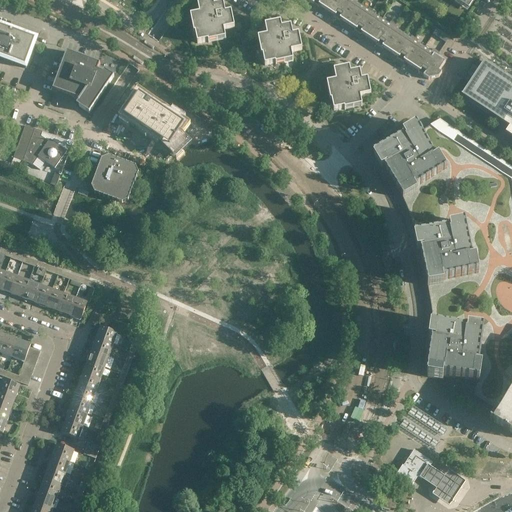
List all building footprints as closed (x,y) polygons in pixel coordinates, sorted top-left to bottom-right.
[(199,14),(190,16),(190,17),(192,17),(193,24),(192,24),(192,25),(192,26),(196,25),(197,28),(197,32),(193,33),(194,33),(194,34),(195,34),(196,37),(197,44),(208,42),(208,43),(209,43),(208,39),(215,38),(216,41),(217,41),(217,37),(224,36),(224,40),(226,39),(224,30),(234,28),(234,24),(233,20),(232,16),(231,12),(225,14),(223,5),(214,6),(213,0),(209,1),(208,2),(205,2),(201,3),(199,3),(197,4),(199,14)] [(307,0),(308,1),(313,5),(314,3),(327,11),(334,0),(307,0)] [(334,0),(327,11),(348,25),(360,7),(353,2),(354,0),(334,0)] [(474,0),(455,0),(469,8),(474,0)] [(376,13),(372,11),(369,8),(367,11),(360,7),(348,25),(369,38),(381,20),(374,16),(376,13)] [(390,52),(398,40),(402,34),(395,30),(397,27),(390,22),(388,25),(381,20),(369,38),(390,52)] [(281,22),(265,26),(267,36),(258,38),(258,39),(259,39),(261,46),(259,46),(259,48),(263,47),(265,54),(261,55),(261,56),(262,56),(264,66),(275,64),(275,65),(276,65),(276,61),(283,60),(284,63),(285,63),(284,59),(291,58),(292,62),(293,61),(291,52),(302,50),(299,34),(293,36),(291,27),(282,28),(281,22)] [(0,59),(26,69),(36,41),(0,27),(0,59)] [(411,66),(423,48),(416,44),(418,41),(411,36),(409,39),(402,34),(398,40),(390,52),(411,66)] [(439,72),(441,69),(445,63),(437,57),(439,55),(432,50),(430,53),(423,48),(411,66),(424,75),(423,77),(428,80),(439,78),(442,73),(439,72)] [(53,90),(79,100),(76,105),(89,114),(114,77),(104,70),(102,72),(98,71),(100,64),(67,52),(53,90)] [(511,80),(483,62),(461,95),(509,127),(505,133),(511,137),(511,80)] [(349,68),(333,71),(336,82),(326,84),(327,85),(328,84),(330,92),(328,92),(328,93),(332,92),(334,99),(330,100),(330,101),(331,101),(333,111),(344,109),(344,110),(345,110),(345,106),(352,105),(352,109),(354,108),(353,105),(360,103),(361,107),(362,107),(360,98),(371,96),(367,80),(362,81),(360,72),(351,74),(349,68)] [(124,117),(133,123),(132,124),(134,125),(135,123),(142,128),(142,129),(160,141),(158,143),(170,155),(176,161),(192,145),(180,133),(185,126),(139,95),(124,117)] [(373,156),(370,158),(378,171),(383,179),(388,188),(393,197),(398,206),(402,215),(406,226),(410,237),(412,245),(415,252),(417,262),(419,272),(421,281),(423,291),(424,301),(425,309),(426,317),(426,325),(426,333),(426,341),(423,340),(423,352),(422,364),(421,376),(421,377),(426,378),(427,378),(427,376),(428,375),(437,376),(443,377),(448,378),(454,379),(460,380),(463,380),(466,381),(472,381),(476,382),(474,395),(496,409),(499,411),(501,412),(497,417),(494,422),(490,420),(489,421),(497,426),(500,428),(504,430),(507,432),(510,435),(511,435),(511,168),(509,166),(439,121),(433,124),(423,130),(420,132),(420,131),(417,125),(416,125),(416,126),(417,128),(404,136),(396,141),(387,146),(378,152),(373,155),(373,156)] [(48,142),(40,138),(42,133),(25,126),(13,158),(33,165),(38,157),(55,169),(60,162),(61,162),(62,160),(62,159),(67,152),(50,140),(48,142)] [(128,201),(130,197),(138,174),(135,167),(108,157),(101,160),(91,187),(94,194),(122,204),(128,201)] [(38,177),(44,168),(39,165),(34,174),(38,177)] [(0,248),(0,249),(0,254),(7,257),(9,251),(0,248)] [(22,263),(24,257),(13,253),(11,258),(22,263)] [(34,267),(36,261),(24,257),(22,263),(34,267)] [(40,263),(38,269),(45,271),(47,266),(40,263)] [(47,266),(45,271),(53,274),(55,269),(47,266)] [(69,280),(71,274),(59,270),(57,275),(69,280)] [(5,273),(0,287),(0,290),(5,292),(5,291),(11,294),(10,295),(17,277),(5,273)] [(80,284),(82,279),(71,274),(69,280),(80,284)] [(10,295),(16,297),(16,296),(22,298),(28,281),(17,277),(10,295)] [(86,280),(84,285),(93,289),(95,283),(86,280)] [(22,298),(22,299),(28,301),(28,300),(34,302),(40,285),(28,281),(22,298)] [(34,302),(34,303),(39,305),(40,304),(45,306),(51,290),(40,285),(34,302)] [(45,306),(46,306),(45,307),(51,310),(51,309),(57,311),(57,312),(64,294),(51,290),(45,306)] [(69,315),(75,298),(64,294),(57,312),(63,314),(63,313),(69,315)] [(75,298),(69,315),(69,316),(74,318),(75,317),(81,320),(87,303),(75,298)] [(100,327),(98,333),(99,334),(97,339),(96,339),(95,340),(113,346),(117,334),(100,327)] [(7,337),(7,336),(0,353),(12,358),(19,340),(13,338),(13,339),(7,337)] [(19,341),(19,340),(12,358),(23,362),(24,362),(25,359),(27,354),(29,348),(30,348),(31,345),(25,343),(25,344),(19,341)] [(113,346),(95,340),(94,345),(92,351),(91,351),(91,352),(108,358),(113,346)] [(133,340),(130,349),(136,351),(139,342),(133,340)] [(41,352),(30,348),(29,348),(27,354),(38,358),(41,352)] [(108,358),(91,352),(89,356),(90,357),(88,363),(87,362),(87,364),(104,370),(108,358)] [(124,364),(130,366),(134,354),(129,352),(124,364)] [(25,359),(36,363),(38,358),(27,354),(25,359)] [(24,362),(23,362),(22,364),(34,369),(36,363),(25,359),(24,362)] [(20,370),(32,375),(34,369),(22,364),(20,370)] [(82,375),(100,381),(104,370),(87,364),(85,368),(86,368),(84,374),(83,374),(82,375)] [(120,376),(126,378),(130,366),(124,364),(120,376)] [(18,376),(30,380),(32,375),(20,370),(18,376)] [(82,375),(81,380),(82,380),(80,386),(96,392),(100,381),(82,375)] [(16,381),(28,386),(30,380),(18,376),(16,381)] [(119,379),(116,387),(121,389),(124,381),(119,379)] [(19,386),(3,380),(0,387),(0,392),(15,398),(16,399),(18,393),(17,392),(19,386)] [(80,386),(79,385),(76,391),(77,392),(75,398),(92,404),(96,392),(80,386)] [(116,387),(113,394),(119,396),(121,389),(116,387)] [(14,405),(13,404),(15,398),(0,392),(0,405),(11,410),(12,410),(14,405)] [(75,398),(74,397),(72,403),(73,403),(71,409),(87,416),(92,404),(75,398)] [(111,401),(108,410),(113,412),(116,403),(111,401)] [(11,410),(0,405),(0,419),(6,422),(6,421),(7,422),(9,416),(8,416),(11,410)] [(71,409),(70,409),(68,415),(69,415),(67,421),(83,427),(87,416),(71,409)] [(108,410),(105,418),(110,420),(113,412),(108,410)] [(67,421),(66,421),(64,426),(65,427),(62,433),(79,439),(83,427),(67,421)] [(102,425),(99,434),(104,436),(107,427),(102,425)] [(87,449),(98,453),(100,447),(89,443),(87,449)] [(70,463),(74,451),(57,445),(55,451),(56,451),(53,457),(70,463)] [(87,449),(85,455),(96,459),(98,453),(87,449)] [(414,482),(418,477),(422,479),(432,463),(414,451),(403,466),(402,466),(398,472),(397,474),(412,485),(414,482)] [(70,463),(53,457),(52,456),(50,462),(51,463),(49,468),(66,475),(70,463)] [(432,496),(449,508),(458,495),(466,482),(448,471),(444,477),(426,465),(418,478),(430,486),(436,489),(432,496)] [(47,474),(45,480),(61,486),(65,488),(69,476),(66,475),(49,468),(48,468),(46,474),(47,474)] [(84,474),(82,481),(87,483),(90,476),(84,474)] [(61,486),(45,480),(44,480),(42,485),(43,486),(40,492),(57,498),(61,486)] [(82,481),(79,488),(84,490),(87,483),(82,481)] [(57,498),(40,492),(40,491),(37,497),(38,497),(36,503),(53,510),(57,498)] [(76,496),(73,504),(78,506),(81,498),(76,496)] [(51,511),(53,510),(36,503),(35,503),(33,509),(34,509),(33,511),(51,511)]
